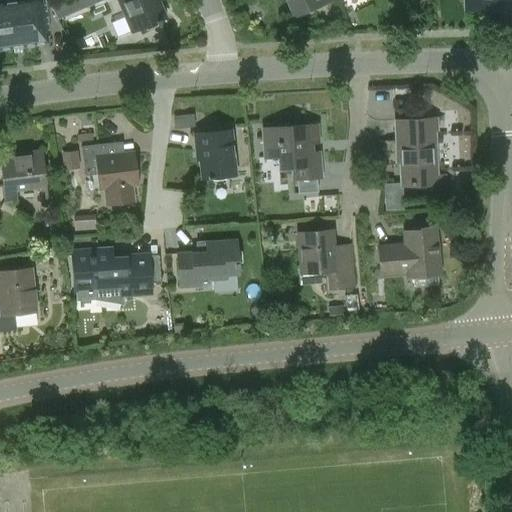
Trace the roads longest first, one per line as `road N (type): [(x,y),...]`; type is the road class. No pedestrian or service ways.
road 1 (residential): [(0,400),(84,378),(511,330)]
road 2 (residential): [(0,99),(160,80)]
road 3 (residential): [(358,64),(505,62)]
road 4 (residential): [(149,225),(160,80)]
road 5 (residential): [(350,209),(358,64)]
road 6 (residential): [(511,202),(505,62)]
road 7 (residential): [(225,74),(358,64)]
